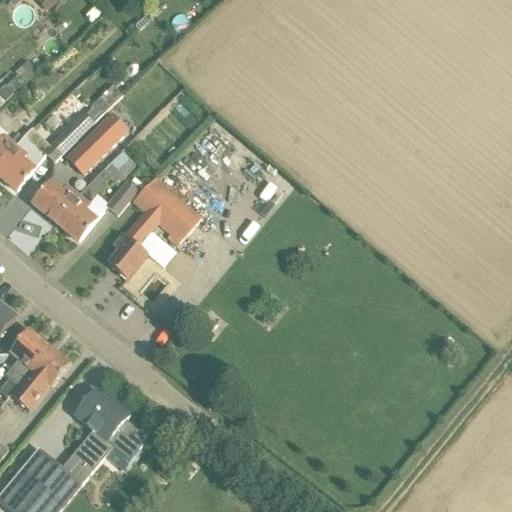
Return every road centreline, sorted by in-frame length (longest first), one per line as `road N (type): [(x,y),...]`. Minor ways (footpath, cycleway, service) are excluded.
road 1 (residential): [(203,420),(0,253)]
road 2 (unclassified): [(321,511),(203,420)]
